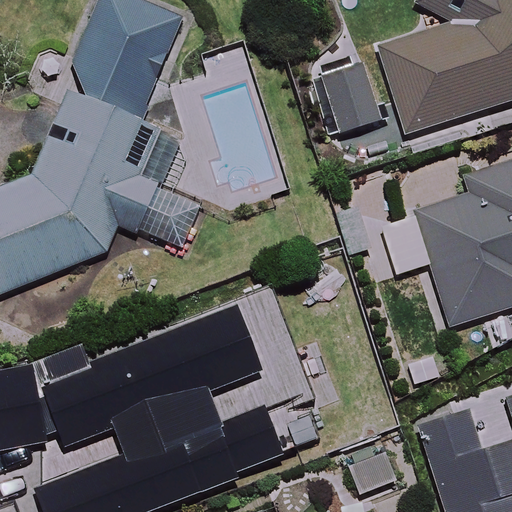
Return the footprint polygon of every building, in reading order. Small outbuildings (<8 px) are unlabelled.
[(136,0),(102,0),(29,177),(0,190),(0,294),(110,256),(122,228),(182,253),(202,203),(161,185),(181,138),(142,122),(185,20),(136,0)] [(511,0),(480,0),(468,24),(381,52),(409,140),(511,106),(511,0)] [(511,309),(511,168),(465,183),(470,199),(382,227),(398,278),(432,267),(452,329),(511,309)] [(0,368),(0,458),(51,447),(54,455),(109,433),(118,454),(28,491),(36,511),(171,511),(287,465),(265,411),(313,392),(267,278),(223,296),(229,310),(93,365),(85,345),(0,368)] [(511,511),(511,388),(492,394),(504,431),(495,433),(484,396),(413,418),(440,511),(511,511)] [(399,482),(386,450),(348,465),(362,497),(399,482)]
